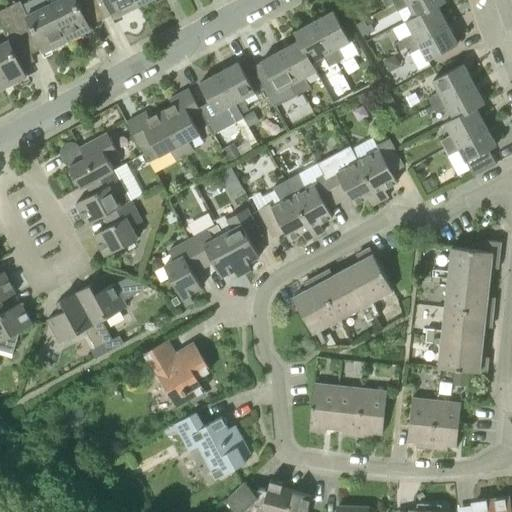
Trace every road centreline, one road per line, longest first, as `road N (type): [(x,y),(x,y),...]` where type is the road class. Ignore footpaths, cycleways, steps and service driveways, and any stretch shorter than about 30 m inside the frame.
road 1 (residential): [(510,185),(430,218),(395,212),(280,275),(264,291),(258,315),(261,349),(277,372),(288,450),(316,461),(433,471),(486,462),(511,446)]
road 2 (residential): [(0,143),(267,0)]
road 3 (residential): [(4,172),(30,172),(73,260),(31,281),(0,212)]
road 4 (residential): [(511,441),(507,399),(497,386),(511,275)]
